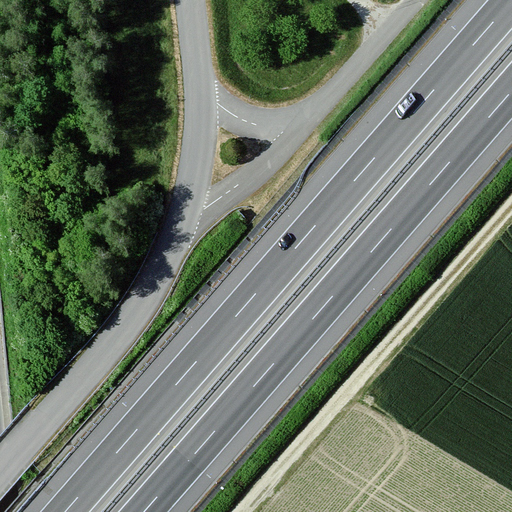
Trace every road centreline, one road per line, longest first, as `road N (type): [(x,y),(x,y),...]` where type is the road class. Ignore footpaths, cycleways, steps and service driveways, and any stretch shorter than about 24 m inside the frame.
road 1 (motorway): [(511,0),(64,511)]
road 2 (motorway): [(143,511),(511,90)]
road 3 (tertiary): [(0,471),(125,325),(181,224),(199,138),(190,0)]
road 4 (track): [(241,511),(511,205)]
road 5 (track): [(181,224),(266,164),(415,0)]
